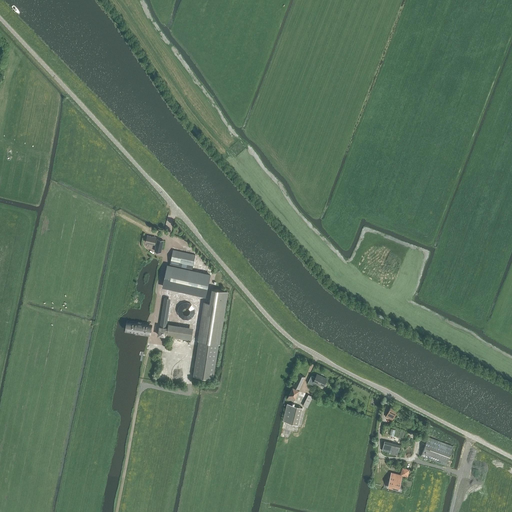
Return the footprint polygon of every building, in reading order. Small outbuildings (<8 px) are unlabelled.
[(146,242),(155,244),(156,237),(147,235),(146,242)] [(161,252),(164,240),(157,239),(155,251),(161,252)] [(195,255),(173,250),(170,265),(192,270),(195,255)] [(211,274),(167,265),(161,288),(205,298),(211,274)] [(227,291),(213,288),(211,302),(204,301),(198,341),(199,341),(193,376),(212,379),(218,344),(219,344),(227,291)] [(164,298),(160,327),(166,328),(167,324),(165,323),(169,298),(164,298)] [(180,318),(195,317),(194,302),(179,303),(180,318)] [(126,315),(124,324),(147,327),(150,335),(152,325),(147,325),(147,316),(137,315),(126,313),(126,315)] [(193,331),(168,327),(166,336),(191,340),(193,331)] [(299,374),(293,386),(299,389),(305,377),(302,375),(299,374)] [(311,376),(308,382),(314,385),(315,383),(324,387),(327,379),(317,374),(315,377),(311,376)] [(299,389),(293,386),(287,399),(293,402),(299,389)] [(313,397),(308,394),(303,405),(307,408),(313,397)] [(283,421),(298,425),(302,407),(287,403),(283,421)] [(404,440),(408,428),(392,422),(392,420),(393,420),(398,410),(391,406),(390,409),(386,417),(382,428),(383,428),(381,435),(386,436),(386,434),(398,438),(404,440)] [(446,465),(453,446),(428,437),(421,456),(446,465)] [(398,456),(400,445),(384,441),(382,452),(398,456)] [(408,476),(409,469),(402,467),(401,474),(408,476)] [(399,489),(400,485),(402,475),(402,477),(394,475),(394,473),(391,473),(388,486),(399,489)]
